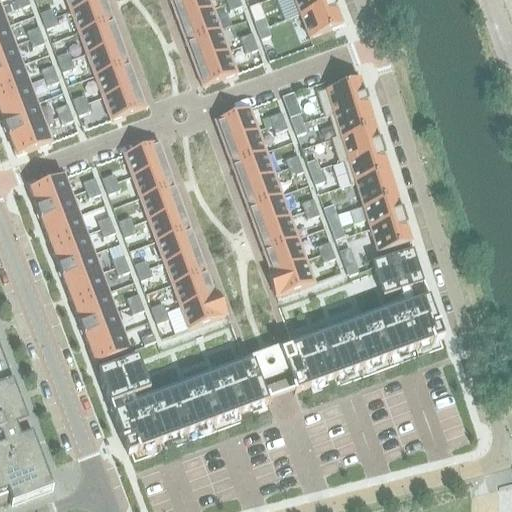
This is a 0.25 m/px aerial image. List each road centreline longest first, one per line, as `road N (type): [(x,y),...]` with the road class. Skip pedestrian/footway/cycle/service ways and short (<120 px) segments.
road 1 (residential): [(302,511),(498,460),(497,425),(377,47)]
road 2 (residential): [(101,494),(0,223)]
road 3 (residential): [(193,112),(377,47)]
road 4 (residential): [(0,179),(166,121)]
